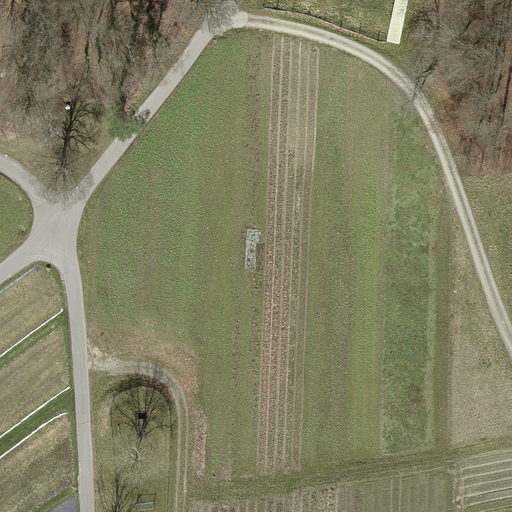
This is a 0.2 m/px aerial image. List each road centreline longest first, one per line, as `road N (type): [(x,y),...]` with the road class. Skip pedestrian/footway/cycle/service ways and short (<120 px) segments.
road 1 (track): [(511,335),(438,118),(412,83),(355,45),(294,26),(221,19)]
road 2 (unclassified): [(227,0),(221,19),(59,229)]
road 3 (unclassified): [(59,229),(69,267),(82,511)]
road 4 (track): [(78,379),(115,365),(135,367),(173,391),(175,511)]
